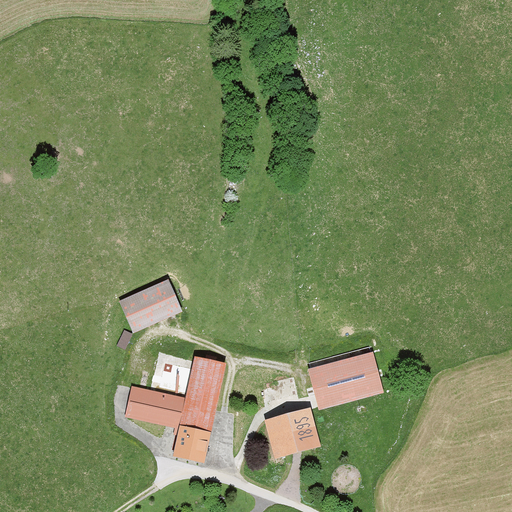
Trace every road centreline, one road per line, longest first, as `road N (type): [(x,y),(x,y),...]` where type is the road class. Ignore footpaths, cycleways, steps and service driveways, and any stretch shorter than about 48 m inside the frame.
road 1 (track): [(121,511),(179,471),(251,489),(300,511)]
road 2 (track): [(223,413),(233,361),(211,343),(147,325)]
